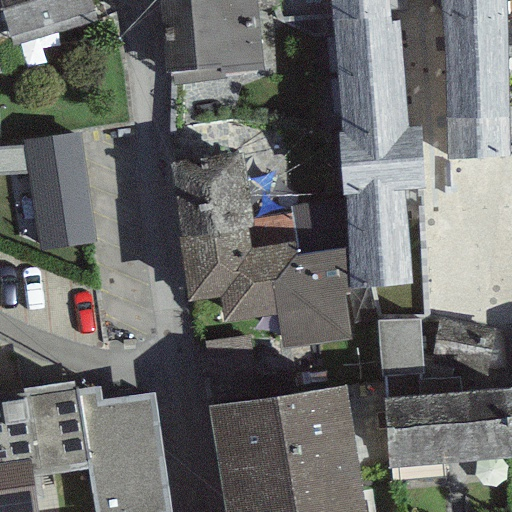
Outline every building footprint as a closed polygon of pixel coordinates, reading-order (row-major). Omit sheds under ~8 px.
[(88,0),(2,0),(18,48),(96,22),(88,0)] [(159,0),(164,63),(172,62),(173,75),(225,71),(225,64),(261,62),(256,0),(159,0)] [(403,0),(379,0),(332,4),(340,104),(403,99),(401,75),(409,75),(403,0)] [(437,0),(438,3),(452,2),(452,14),(502,13),(501,0),(437,0)] [(511,13),(502,13),(452,14),(454,52),(445,52),(448,150),(494,146),(511,74),(511,13)] [(418,124),(344,131),(349,187),(423,180),(418,124)] [(179,225),(246,215),(253,214),(242,140),(168,151),(179,225)] [(246,215),(179,225),(187,289),(219,285),(222,308),(276,300),(281,340),(354,330),(348,284),(356,283),(350,237),(295,245),(293,230),(249,236),(246,215)] [(0,511),(39,506),(32,459),(87,451),(78,383),(76,368),(28,375),(28,372),(0,376),(0,511)] [(366,511),(345,371),(205,392),(226,511),(366,511)] [(511,371),(383,385),(390,456),(511,443),(511,371)] [(99,380),(78,383),(87,451),(95,511),(124,511),(169,506),(153,386),(101,393),(99,380)]
